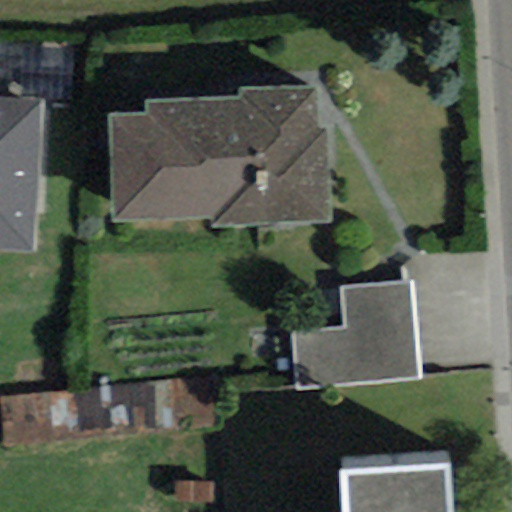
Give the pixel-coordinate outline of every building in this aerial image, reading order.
[(330,223),(325,129),(316,130),(314,88),(241,91),(241,97),(145,102),(145,114),(108,116),(112,223),(211,218),(212,230),(330,223)] [(0,252),(35,254),(43,100),(0,97),(0,252)] [(342,332),(292,335),(297,391),(419,382),(412,284),(339,289),(342,332)] [(342,476),(344,511),(451,511),(449,469),(342,476)] [(213,481),(174,482),(175,505),(213,504),(213,481)]
